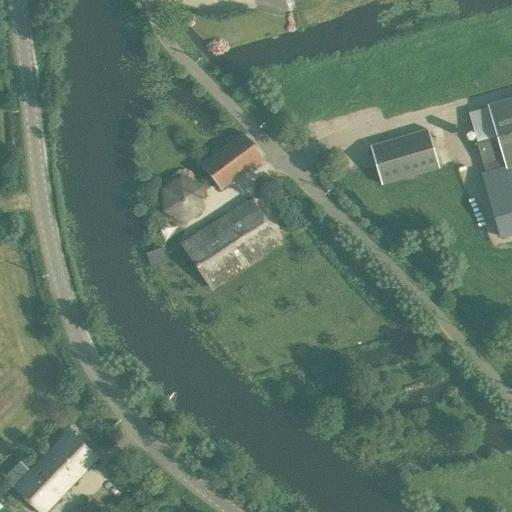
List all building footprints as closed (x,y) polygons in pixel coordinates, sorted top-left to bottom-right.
[(502,222),(511,218),(511,100),(469,113),(486,173),(482,173),(501,239),(506,237),(502,222)] [(370,146),(381,185),(439,168),(428,130),(370,146)] [(246,133),(202,165),(221,190),(264,159),(246,133)] [(202,188),(181,177),(162,190),(163,213),(184,224),(204,211),(202,188)] [(182,246),(212,290),(281,244),(252,199),(182,246)] [(147,253),(151,264),(152,267),(168,261),(163,247),(147,253)] [(38,511),(45,511),(96,458),(69,432),(31,472),(20,462),(4,479),(38,511)]
